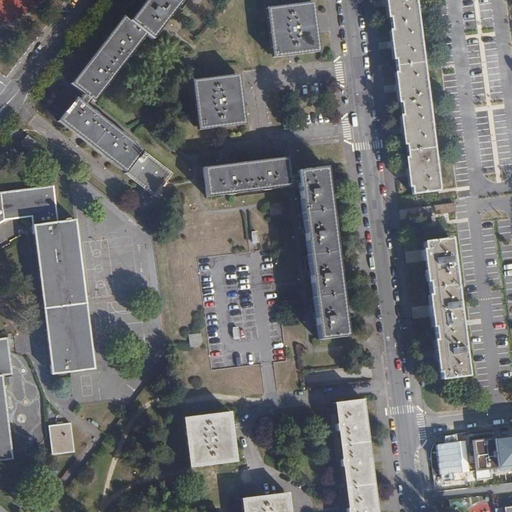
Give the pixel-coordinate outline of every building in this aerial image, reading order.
[(187,0),(151,0),(135,22),(128,17),(74,86),(95,103),(149,33),(157,40),(187,0)] [(316,0),(279,0),(285,43),(318,39),(316,0)] [(416,0),(390,0),(415,191),(441,188),(416,0)] [(240,78),(207,82),(212,124),(246,119),(240,78)] [(174,173),(79,99),(63,122),(157,195),(174,173)] [(40,145),(28,136),(22,144),(34,153),(40,145)] [(293,186),(292,184),(291,175),(289,159),(205,170),(208,197),(293,186)] [(300,174),(301,183),(320,338),(348,335),(326,165),(299,168),(300,174)] [(291,175),(292,184),(301,183),(300,174),(291,175)] [(53,374),(95,369),(76,220),(59,222),(54,187),(0,193),(0,223),(8,219),(32,217),(53,374)] [(432,206),(423,207),(423,215),(433,215),(432,206)] [(469,373),(451,238),(424,242),(441,377),(469,373)] [(0,464),(11,463),(3,377),(11,377),(7,339),(0,340),(0,464)] [(379,511),(365,397),(337,401),(351,511),(379,511)] [(228,418),(196,421),(200,461),(234,457),(228,418)] [(72,455),(71,425),(49,425),(49,455),(72,455)] [(483,466),(503,463),(511,461),(511,436),(480,441),(483,466)] [(287,511),(286,497),(252,501),(253,511),(287,511)]
